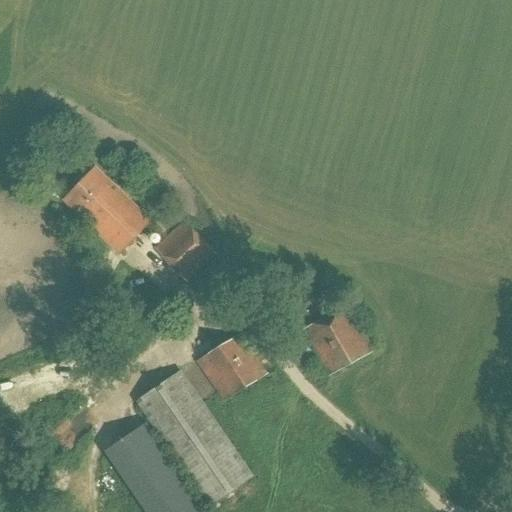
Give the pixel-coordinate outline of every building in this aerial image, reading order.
[(120,255),(152,221),(94,166),(63,199),(120,255)] [(187,283),(217,254),(184,220),(154,248),(187,283)] [(111,310),(120,291),(90,278),(81,297),(111,310)] [(375,351),(370,341),(350,304),(302,330),(314,352),(323,346),(337,372),(375,351)] [(223,401),(265,374),(239,335),(197,362),(223,401)] [(210,505),(253,476),(181,373),(139,402),(210,505)] [(149,511),(202,511),(145,428),(109,452),(149,511)]
